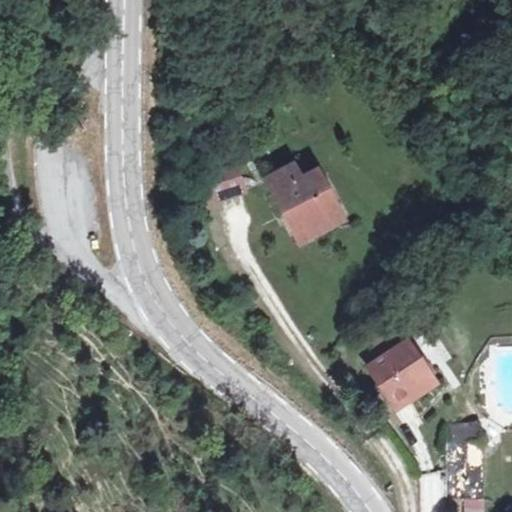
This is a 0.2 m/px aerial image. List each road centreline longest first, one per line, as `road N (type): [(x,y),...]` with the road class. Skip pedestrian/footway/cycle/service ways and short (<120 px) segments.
road 1 (secondary): [(116,0),(118,182),(140,278),(169,321),(340,476),(368,511)]
road 2 (residential): [(66,229),(36,138),(37,0)]
